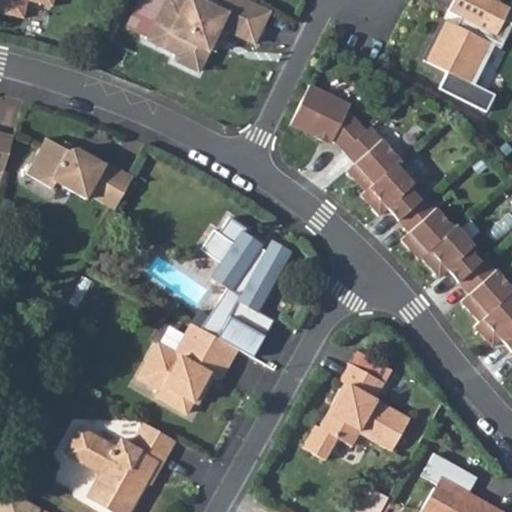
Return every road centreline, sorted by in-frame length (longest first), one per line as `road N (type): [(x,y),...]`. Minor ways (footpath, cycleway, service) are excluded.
road 1 (residential): [(370,258),(216,511)]
road 2 (residential): [(0,62),(110,96),(246,164)]
road 3 (residential): [(370,258),(511,429)]
road 4 (residential): [(246,164),(313,37),(357,0)]
road 5 (residential): [(246,164),(370,258)]
